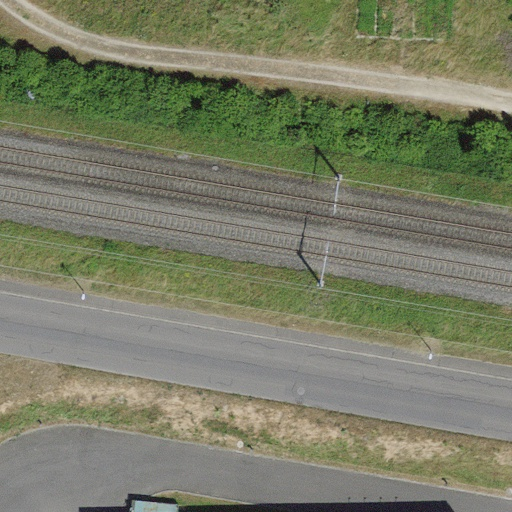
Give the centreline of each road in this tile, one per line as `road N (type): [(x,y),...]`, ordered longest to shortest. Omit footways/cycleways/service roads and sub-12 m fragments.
road 1 (unclassified): [(511,407),(0,321)]
road 2 (track): [(9,0),(98,46),(511,107)]
